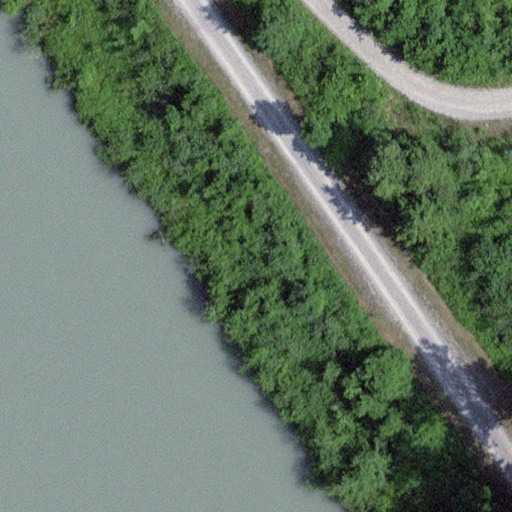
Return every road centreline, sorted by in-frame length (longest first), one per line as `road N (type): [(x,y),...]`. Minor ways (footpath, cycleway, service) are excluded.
road 1 (track): [(511,448),(210,0)]
road 2 (track): [(336,0),(415,79),(489,100),(511,94)]
